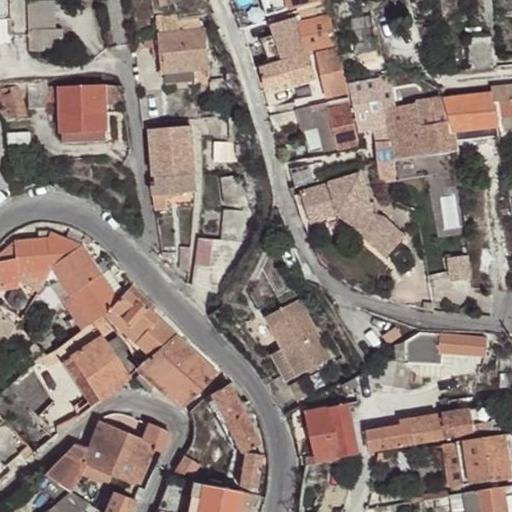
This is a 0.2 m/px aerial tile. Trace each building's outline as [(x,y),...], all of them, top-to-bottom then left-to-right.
[(262,0),(268,15),(276,12),(271,0),(262,0)] [(271,0),(276,12),(291,7),(289,0),(271,0)] [(27,2),(28,53),(62,51),(62,31),(54,31),(53,2),(27,2)] [(331,13),(328,2),(319,3),(315,4),(318,15),(321,14),(331,13)] [(336,42),(331,13),(321,14),(318,15),(298,21),(304,50),(336,42)] [(289,55),(281,26),(297,21),(295,15),(269,22),(272,33),(258,37),(265,61),(289,55)] [(158,39),(199,32),(197,22),(177,26),(175,16),(155,18),(158,39)] [(289,55),(304,50),(298,21),(297,21),(281,26),(289,55)] [(201,33),(199,32),(158,39),(161,54),(164,74),(192,69),(206,68),(201,33)] [(477,65),(477,69),(494,67),(494,35),(472,35),(472,65),(477,65)] [(161,54),(158,39),(146,41),(148,49),(152,48),(153,55),(161,54)] [(371,40),(353,43),(356,61),(374,58),(371,40)] [(347,84),(339,48),(319,54),(327,96),(348,91),(347,84)] [(284,62),(291,83),(314,76),(307,55),(284,62)] [(269,89),(291,83),(284,62),(262,69),(269,89)] [(194,83),(192,69),(164,74),(165,87),(194,83)] [(380,77),(347,84),(348,91),(349,98),(357,135),(365,134),(363,121),(369,120),(386,116),(385,110),(386,109),(380,77)] [(511,85),(493,87),(493,93),(497,116),(511,114),(511,85)] [(24,114),(23,105),(18,89),(17,86),(0,90),(0,102),(2,110),(5,110),(6,119),(24,114)] [(107,129),(106,105),(105,86),(59,88),(61,102),(63,132),(107,129)] [(123,104),(121,87),(105,86),(106,105),(123,104)] [(23,105),(61,102),(59,88),(18,89),(23,105)] [(452,133),(499,128),(497,116),(493,93),(444,98),(452,133)] [(426,155),(455,152),(457,151),(455,142),(452,133),(444,98),(415,101),(415,104),(386,109),(385,110),(386,116),(392,142),(374,144),(377,161),(394,159),(396,171),(411,168),(410,157),(426,155)] [(348,105),(330,109),(338,147),(338,149),(356,145),(348,105)] [(338,147),(330,109),(319,111),(298,115),(274,119),(278,130),(295,126),(299,136),(322,132),(327,149),(338,147)] [(235,114),(220,116),(220,137),(235,137),(235,114)] [(499,128),(501,131),(508,130),(511,129),(511,114),(497,116),(499,128)] [(369,120),(374,144),(392,142),(386,116),(369,120)] [(159,176),(197,172),(190,126),(152,129),(159,176)] [(455,142),(501,136),(501,131),(499,128),(452,133),(455,142)] [(107,140),(107,129),(63,132),(63,143),(107,140)] [(501,136),(503,142),(510,141),(508,130),(501,131),(501,136)] [(28,134),(4,135),(5,148),(28,147),(28,134)] [(235,160),(234,142),(216,142),(216,161),(235,160)] [(428,175),(457,168),(455,152),(426,155),(428,175)] [(198,185),(197,172),(159,176),(161,188),(198,185)] [(360,173),(300,192),(309,222),(338,213),(386,253),(404,232),(381,212),(373,212),(360,173)] [(237,175),(225,177),(229,203),(241,202),(237,175)] [(500,207),(511,205),(510,199),(499,201),(500,207)] [(223,233),(246,234),(249,211),(227,210),(223,233)] [(73,243),(81,246),(86,234),(78,230),(73,243)] [(40,242),(47,241),(50,233),(39,234),(40,242)] [(50,233),(47,241),(52,270),(83,247),(81,246),(73,243),(50,233)] [(244,243),(246,234),(223,233),(222,241),(244,243)] [(217,293),(244,243),(222,241),(200,239),(193,286),(217,293)] [(0,284),(19,282),(39,291),(52,270),(47,241),(15,243),(15,248),(7,256),(7,261),(0,262),(0,284)] [(111,308),(118,301),(116,297),(103,277),(83,247),(52,270),(55,274),(89,323),(102,316),(104,314),(112,309),(111,308)] [(190,270),(193,250),(183,248),(183,252),(184,253),(182,269),(190,270)] [(455,256),(456,280),(478,279),(476,255),(455,256)] [(111,272),(103,277),(116,297),(123,292),(111,272)] [(89,323),(55,274),(53,280),(65,306),(81,328),(89,323)] [(0,291),(20,289),(19,282),(0,284),(0,291)] [(175,335),(147,310),(152,304),(131,287),(118,301),(111,308),(112,309),(104,314),(136,343),(150,355),(175,335)] [(282,348),(298,374),(306,367),(328,353),(293,296),(262,316),(282,348)] [(3,315),(0,313),(0,348),(17,325),(9,316),(3,314),(3,315)] [(399,329),(386,339),(392,347),(405,337),(399,329)] [(410,344),(409,359),(419,358),(418,375),(409,375),(408,385),(422,385),(423,376),(442,378),(452,373),(453,355),(441,355),(441,352),(488,354),(489,338),(441,334),(424,335),(410,344)] [(218,374),(175,335),(150,355),(138,365),(144,370),(150,375),(158,381),(185,405),(218,374)] [(124,380),(129,376),(102,336),(73,356),(102,399),(124,380)] [(287,380),(298,374),(282,348),(271,353),(287,380)] [(91,408),(102,399),(73,356),(62,364),(91,408)] [(410,367),(385,359),(379,382),(408,390),(408,385),(409,375),(410,367)] [(151,389),(158,381),(150,375),(144,370),(137,378),(151,389)] [(250,423),(239,405),(228,385),(210,395),(241,455),(245,452),(261,444),(250,423)] [(245,402),(239,405),(250,423),(255,421),(245,402)] [(307,414),(318,461),(358,454),(350,413),(347,404),(307,414)] [(306,410),(291,413),(292,420),(306,410)] [(306,410),(292,420),(294,429),(303,465),(319,463),(318,461),(307,414),(306,410)] [(377,449),(388,448),(474,434),(471,415),(401,426),(383,429),(368,431),(371,450),(377,449)] [(145,438),(99,419),(87,448),(83,460),(86,462),(104,470),(131,481),(140,484),(154,450),(153,450),(155,444),(144,440),(145,438)] [(151,423),(150,424),(145,438),(144,440),(155,444),(153,450),(154,450),(161,453),(170,432),(151,423)] [(505,435),(465,441),(466,448),(471,484),(511,479),(505,435)] [(465,441),(445,444),(448,461),(463,458),(462,448),(466,448),(465,441)] [(74,443),(45,475),(70,492),(71,491),(80,473),(86,462),(83,460),(87,448),(74,443)] [(245,452),(240,486),(257,489),(263,455),(245,452)] [(378,454),(376,462),(387,460),(386,453),(378,454)] [(184,454),(174,471),(192,474),(198,460),(184,454)] [(104,470),(86,462),(80,473),(99,481),(104,470)] [(136,495),(140,484),(131,481),(127,490),(136,495)] [(197,511),(203,484),(194,482),(188,511),(197,511)] [(239,511),(243,493),(239,492),(239,491),(203,484),(197,511),(239,511)] [(142,498),(146,487),(142,485),(138,497),(142,498)] [(240,486),(239,491),(239,492),(243,493),(259,496),(267,497),(269,491),(257,489),(240,486)] [(506,511),(503,488),(480,492),(483,511),(506,511)] [(81,511),(90,504),(71,491),(70,492),(54,505),(60,511),(81,511)] [(131,511),(136,500),(113,491),(104,511),(131,511)] [(483,511),(480,492),(466,494),(468,511),(483,511)] [(253,511),(259,496),(243,493),(239,511),(253,511)] [(263,511),(267,497),(259,496),(253,511),(263,511)]
